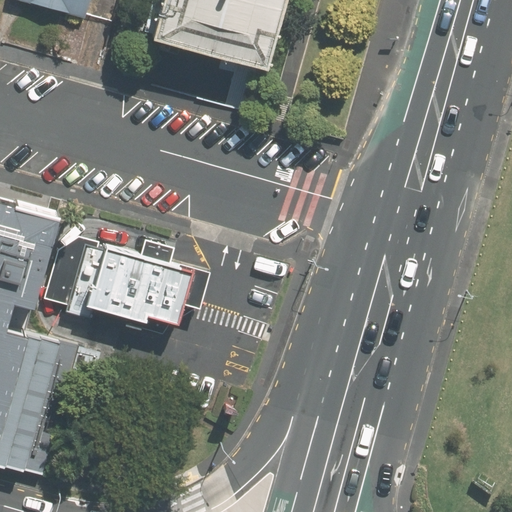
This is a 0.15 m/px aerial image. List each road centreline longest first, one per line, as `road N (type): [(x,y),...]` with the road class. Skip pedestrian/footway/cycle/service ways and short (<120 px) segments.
road 1 (residential): [(0,103),(411,218)]
road 2 (primary): [(166,511),(228,482),(383,306)]
road 3 (primary): [(469,0),(411,218)]
road 4 (primary): [(383,306),(322,511)]
road 5 (primary): [(383,306),(386,511)]
